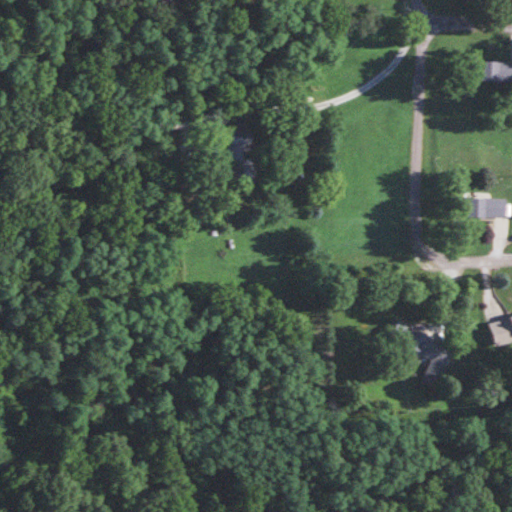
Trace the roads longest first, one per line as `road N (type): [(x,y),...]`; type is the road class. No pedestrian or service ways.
road 1 (residential): [(429,242),(415,195),(416,0)]
road 2 (residential): [(419,22),(397,27),(376,61),(269,98)]
